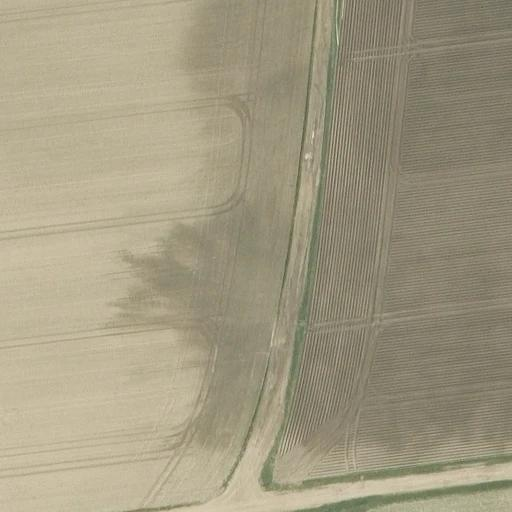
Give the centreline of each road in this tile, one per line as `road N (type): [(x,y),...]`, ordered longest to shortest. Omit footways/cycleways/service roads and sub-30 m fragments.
road 1 (track): [(234,507),(278,377),(321,0)]
road 2 (track): [(511,470),(234,507)]
